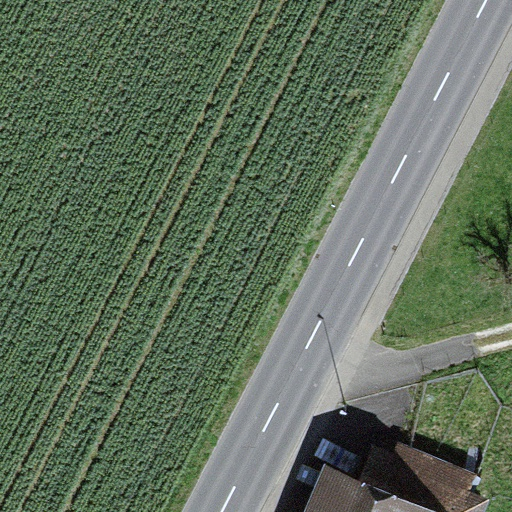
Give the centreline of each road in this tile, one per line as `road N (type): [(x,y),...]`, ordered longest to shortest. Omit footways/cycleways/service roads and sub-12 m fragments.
road 1 (primary): [(221,511),(481,0)]
road 2 (track): [(511,336),(379,369),(305,348)]
